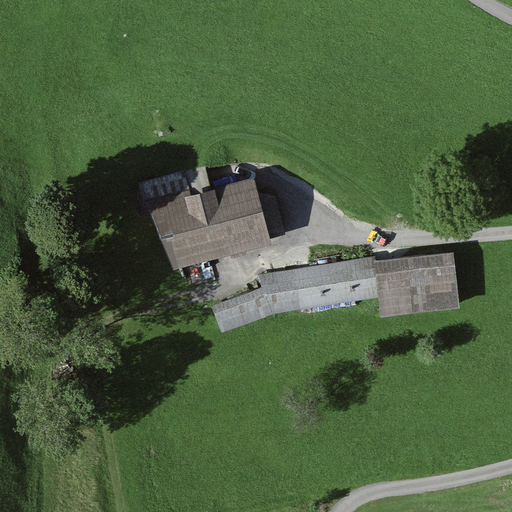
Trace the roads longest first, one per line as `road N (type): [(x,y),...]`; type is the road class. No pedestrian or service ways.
road 1 (track): [(181,302),(110,313),(98,462),(110,511)]
road 2 (unclassified): [(511,467),(371,493),(347,511)]
